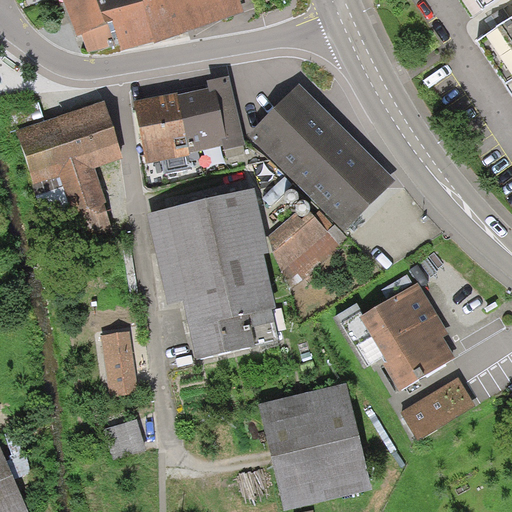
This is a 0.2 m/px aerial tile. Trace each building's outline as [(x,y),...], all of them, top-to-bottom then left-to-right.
[(122,53),(157,40),(142,0),(62,0),(76,39),(82,37),(89,56),(119,45),(122,53)] [(142,0),(157,40),(157,43),(245,11),(241,1),(245,0),(142,0)] [(511,81),(511,19),(477,43),(506,86),(511,81)] [(209,94),(178,101),(189,154),(224,146),(227,158),(247,153),(229,77),(206,83),(209,94)] [(299,86),(248,137),(344,232),(395,181),(299,86)] [(189,154),(178,101),(177,94),(133,103),(147,166),(190,157),(189,154)] [(123,160),(104,103),(16,132),(34,185),(59,177),(72,215),(80,213),(88,237),(112,228),(93,170),(123,160)] [(255,190),(147,216),(168,307),(183,304),(197,364),(255,351),(247,317),(277,310),(264,255),(270,254),(255,190)] [(340,247),(305,204),(268,239),(274,252),(273,253),(290,290),(340,247)] [(418,284),(360,320),(388,365),(385,368),(400,393),(455,359),(442,338),(450,334),(418,284)] [(458,379),(401,413),(418,441),(476,407),(458,379)] [(346,385),(259,405),(283,511),(285,511),(372,492),(346,385)] [(137,421),(104,430),(114,461),(147,452),(137,421)] [(28,511),(0,447),(0,511),(28,511)]
